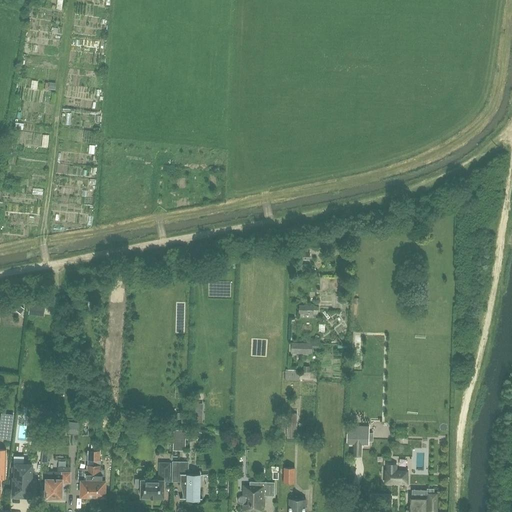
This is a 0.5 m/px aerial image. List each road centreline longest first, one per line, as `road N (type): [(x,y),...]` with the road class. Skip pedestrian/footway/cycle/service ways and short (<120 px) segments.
road 1 (track): [(269,222),(0,274)]
road 2 (track): [(46,265),(42,236),(70,0)]
